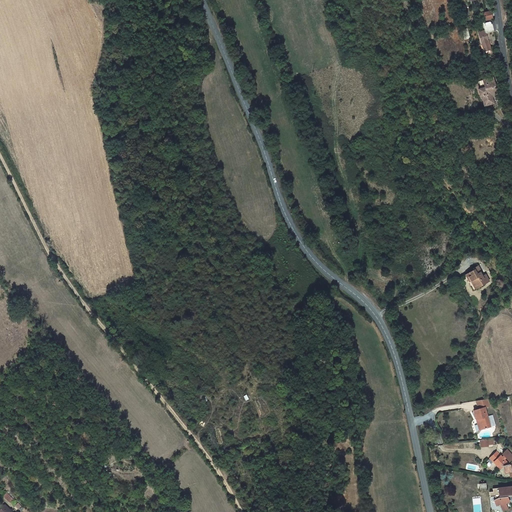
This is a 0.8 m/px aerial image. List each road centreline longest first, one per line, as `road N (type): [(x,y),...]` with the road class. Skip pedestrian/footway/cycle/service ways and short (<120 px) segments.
road 1 (tertiary): [(201,0),(299,240),(382,325),(431,511)]
road 2 (track): [(243,511),(112,329),(74,292),(0,153)]
